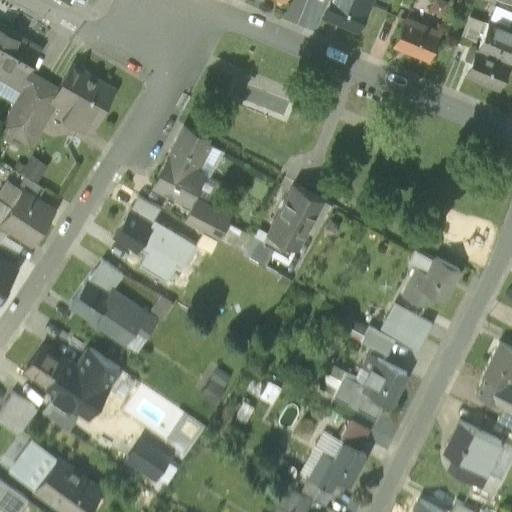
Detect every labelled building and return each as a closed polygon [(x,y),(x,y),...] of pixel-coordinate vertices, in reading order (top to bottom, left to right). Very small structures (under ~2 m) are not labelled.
[(368,3),(359,0),(330,0),(324,17),(357,31),(368,3)] [(511,17),(497,11),(491,26),(509,33),(511,26),(511,17)] [(439,33),(406,20),(395,46),(428,60),(439,33)] [(463,43),(477,49),(478,49),(487,27),(472,21),(463,43)] [(491,26),(488,24),(487,27),(478,49),(510,63),(510,64),(511,64),(511,34),(509,33),(491,26)] [(0,25),(0,46),(9,31),(0,25)] [(9,31),(0,46),(0,59),(26,74),(41,49),(9,31)] [(478,49),(477,49),(475,55),(471,64),(467,76),(500,90),(510,64),(510,63),(478,49)] [(469,63),(471,64),(475,55),(470,53),(466,62),(469,63)] [(26,74),(0,59),(0,76),(23,91),(24,92),(33,78),(26,74)] [(85,71),(72,64),(51,100),(62,106),(56,116),(88,135),(113,92),(83,74),(85,71)] [(33,78),(24,92),(23,91),(9,114),(22,123),(27,115),(38,96),(44,85),(33,78)] [(43,99),(38,96),(27,115),(36,120),(44,124),(55,106),(43,99)] [(36,120),(27,115),(22,123),(27,126),(31,129),(36,120)] [(31,129),(27,126),(19,140),(31,147),(44,124),(36,120),(31,129)] [(208,140),(184,127),(168,158),(192,170),(199,157),(208,140)] [(204,160),(199,157),(192,170),(198,173),(204,160)] [(25,179),(34,185),(46,167),(32,158),(26,166),(19,161),(13,171),(25,179)] [(192,170),(168,158),(152,189),(188,207),(204,176),(198,173),(192,170)] [(34,185),(25,179),(18,190),(22,193),(22,192),(36,201),(39,196),(43,191),(34,185)] [(323,201),(294,186),(263,243),(274,249),(291,259),(297,249),(323,201)] [(36,201),(22,192),(22,193),(11,210),(0,226),(8,231),(31,246),(53,212),(36,201)] [(0,202),(0,243),(3,239),(8,231),(0,226),(11,210),(0,202)] [(205,208),(196,203),(189,216),(185,224),(218,241),(230,220),(206,207),(205,208)] [(150,226),(129,214),(113,239),(136,253),(143,241),(151,227),(150,226)] [(171,235),(152,223),(150,226),(151,227),(143,241),(161,252),(171,235)] [(263,243),(253,237),(242,256),(264,268),(274,249),(263,243)] [(175,241),(168,252),(195,268),(202,257),(175,241)] [(0,248),(0,293),(9,277),(0,271),(0,254),(2,250),(0,248)] [(92,266),(88,272),(110,285),(120,272),(98,259),(92,266)] [(427,275),(420,289),(432,295),(443,301),(459,271),(436,259),(427,275)] [(152,271),(148,278),(165,289),(172,277),(154,267),(152,271)] [(417,270),(403,296),(425,308),(432,295),(420,289),(427,275),(417,270)] [(110,285),(88,272),(66,305),(70,307),(87,282),(107,296),(109,293),(106,292),(110,285)] [(87,282),(70,307),(92,322),(99,311),(108,297),(107,296),(87,282)] [(107,296),(108,297),(99,311),(117,323),(128,306),(109,293),(107,296)] [(146,318),(138,330),(151,339),(174,306),(160,297),(146,318)] [(416,351),(432,322),(394,302),(379,331),(396,340),(416,351)] [(99,311),(92,322),(127,346),(138,330),(146,318),(128,306),(117,323),(99,311)] [(379,331),(369,326),(361,341),(388,355),(391,349),(396,340),(379,331)] [(511,350),(499,344),(484,374),(486,375),(507,386),(511,376),(511,350)] [(83,360),(76,370),(42,348),(25,374),(55,394),(54,396),(87,418),(119,370),(89,350),(83,360)] [(407,374),(378,359),(364,386),(344,376),(334,396),(348,404),(349,402),(359,407),(358,409),(376,418),(385,401),(392,405),(404,381),(407,374)] [(205,397),(221,401),(229,372),(213,367),(205,397)] [(511,376),(507,386),(486,375),(476,394),(497,405),(499,402),(505,406),(511,409),(511,376)] [(43,415),(42,415),(16,396),(7,407),(0,417),(0,418),(27,438),(43,415)] [(76,420),(50,403),(47,407),(42,415),(43,415),(67,433),(76,420)] [(511,409),(505,406),(501,414),(497,421),(511,429),(511,409)] [(460,422),(445,452),(456,458),(468,464),(475,451),(483,434),(460,422)] [(317,449),(328,455),(333,458),(342,442),(326,433),(317,449)] [(136,438),(124,459),(159,479),(171,458),(136,438)] [(8,471),(35,490),(57,460),(30,441),(8,471)] [(333,458),(326,472),(338,478),(349,484),(365,454),(342,442),(333,458)] [(468,464),(456,458),(449,471),(467,480),(472,469),(480,454),(475,451),(468,464)] [(331,491),(338,478),(326,472),(333,458),(328,455),(314,482),(331,491)] [(57,460),(35,490),(63,511),(87,511),(102,492),(57,460)] [(481,474),(472,469),(467,480),(475,485),(481,474)] [(475,485),(472,492),(488,500),(500,477),(491,472),(484,469),(481,474),(475,485)] [(19,511),(27,502),(0,482),(0,511),(19,511)] [(313,500),(283,484),(271,504),(284,511),(305,511),(307,510),(313,500)] [(444,511),(470,511),(472,510),(451,498),(447,506),(444,511)] [(440,511),(421,501),(414,511),(440,511)]
